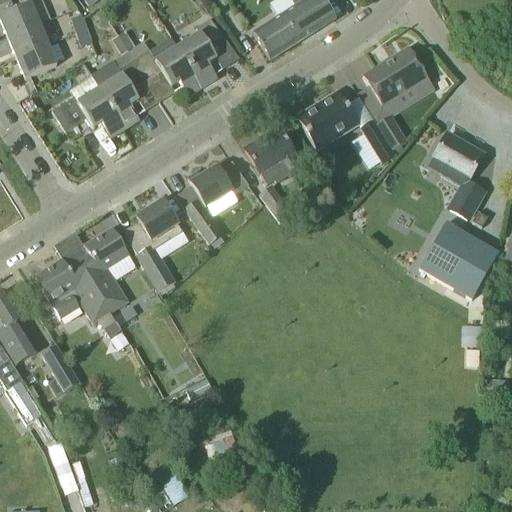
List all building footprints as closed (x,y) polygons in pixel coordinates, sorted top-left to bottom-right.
[(87,9),(99,0),(98,0),(81,0),(87,9)] [(283,0),(276,5),(272,7),(279,18),(251,36),(268,63),(311,35),(289,0),(283,0)] [(289,0),(311,35),(333,22),(318,0),(289,0)] [(511,0),(500,0),(507,19),(511,17),(511,0)] [(38,27),(29,6),(0,18),(0,26),(6,41),(38,27)] [(75,36),(85,32),(81,19),(71,22),(75,36)] [(175,50),(200,90),(215,81),(206,67),(214,62),(208,52),(223,43),(210,21),(194,31),(198,36),(175,50)] [(46,47),(38,27),(6,41),(14,61),(46,47)] [(90,46),(85,32),(75,36),(80,49),(90,46)] [(117,40),(145,85),(160,75),(169,90),(177,85),(186,99),(200,90),(175,50),(154,63),(143,45),(135,50),(124,35),(117,40)] [(111,65),(89,79),(97,92),(122,132),(137,123),(128,109),(136,103),(130,94),(145,85),(117,40),(110,44),(121,59),(114,64),(111,65)] [(14,61),(23,82),(55,68),(46,47),(14,61)] [(380,110),(425,82),(406,51),(361,80),(380,110)] [(108,141),(122,132),(97,92),(76,105),(73,100),(50,114),(63,136),(85,122),(91,132),(99,127),(108,141)] [(294,121),(315,154),(356,129),(335,95),(294,121)] [(374,128),(390,155),(404,146),(388,120),(374,128)] [(390,155),(374,128),(372,124),(358,133),(379,167),(393,158),(390,155)] [(291,156),(287,149),(277,132),(243,153),(253,170),(257,177),(258,176),(265,188),(273,184),(274,186),(287,178),(288,178),(300,171),(291,156)] [(435,156),(432,162),(445,169),(439,179),(460,191),(448,213),(465,223),(481,195),(464,185),(479,159),(445,139),(435,156)] [(196,175),(185,182),(189,187),(188,187),(199,204),(203,211),(230,194),(232,198),(247,189),(230,167),(217,174),(215,170),(199,180),(196,175)] [(300,228),(270,189),(258,199),(279,226),(287,238),(300,228)] [(137,225),(121,235),(135,259),(151,249),(153,252),(158,249),(170,241),(180,235),(176,228),(171,221),(161,204),(158,206),(155,201),(142,209),(145,214),(134,221),(137,225)] [(196,204),(184,213),(208,247),(220,238),(196,204)] [(475,215),(470,225),(479,231),(485,221),(475,215)] [(486,274),(496,257),(443,226),(417,271),(469,302),(486,274)] [(75,263),(108,316),(127,305),(107,272),(127,260),(110,232),(81,249),(86,257),(75,263)] [(511,243),(503,261),(511,265),(511,243)] [(151,249),(135,259),(151,284),(166,274),(153,252),(151,249)] [(75,263),(64,270),(60,263),(31,280),(48,308),(58,323),(81,309),(92,326),(95,324),(101,333),(102,332),(109,342),(119,333),(116,329),(111,320),(108,316),(75,263)] [(174,286),(166,274),(151,284),(158,295),(174,286)] [(15,368),(35,355),(16,324),(20,322),(3,293),(0,295),(0,344),(6,354),(15,368)] [(118,315),(111,320),(116,329),(124,324),(119,316),(118,315)] [(55,347),(39,357),(54,381),(46,385),(55,400),(79,387),(55,347)] [(465,351),(465,368),(478,368),(478,352),(465,351)] [(17,372),(15,368),(6,354),(0,357),(0,387),(25,426),(38,417),(11,376),(17,372)] [(205,381),(184,392),(189,402),(210,392),(205,381)] [(178,509),(193,499),(174,470),(158,481),(178,509)]
